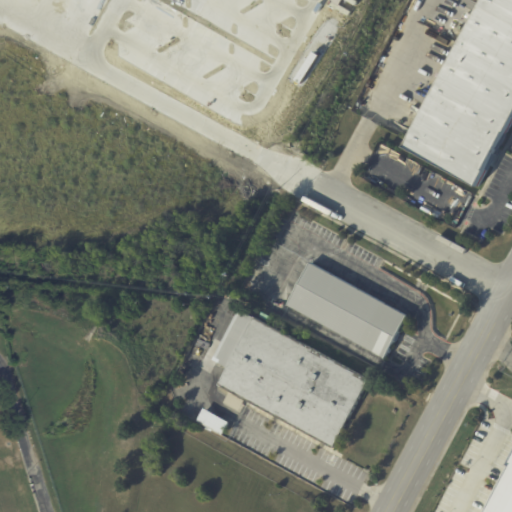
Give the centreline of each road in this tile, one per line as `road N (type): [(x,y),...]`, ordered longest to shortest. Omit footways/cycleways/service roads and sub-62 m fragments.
road 1 (tertiary): [(511,274),(393,511)]
road 2 (residential): [(504,289),(295,172)]
